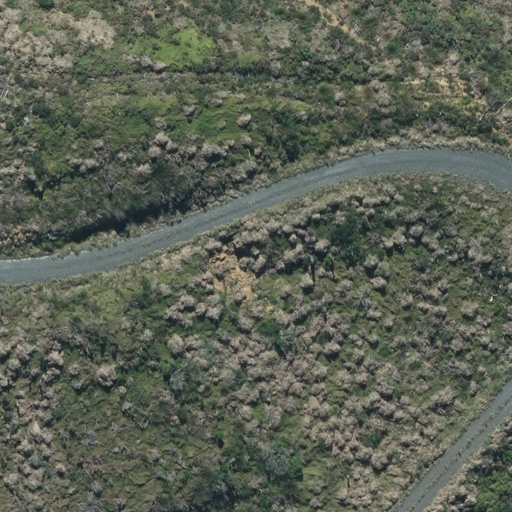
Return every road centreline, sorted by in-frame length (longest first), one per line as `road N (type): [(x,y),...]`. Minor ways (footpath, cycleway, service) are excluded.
road 1 (track): [(511,182),(480,165),(300,189),(60,266),(0,262)]
road 2 (track): [(429,511),(511,397)]
